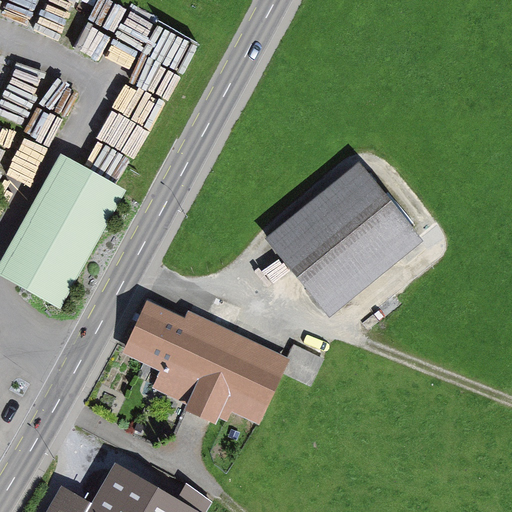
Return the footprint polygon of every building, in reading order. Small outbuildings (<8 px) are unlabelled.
[(157,80),(173,88),(197,43),(175,31),(158,64),(164,68),(157,80)] [(128,184),(62,147),(0,258),(0,268),(61,304),(128,184)] [(424,235),(360,157),(267,233),(329,314),(424,235)] [(186,315),(149,296),(124,349),(163,366),(155,387),(187,403),(186,406),(216,420),(219,415),(229,421),(234,411),(262,424),(283,373),(290,357),(189,309),(186,315)] [(296,344),(290,357),(283,373),(312,387),(326,358),(296,344)] [(93,497),(63,481),(45,511),(204,511),(115,458),(93,497)]
